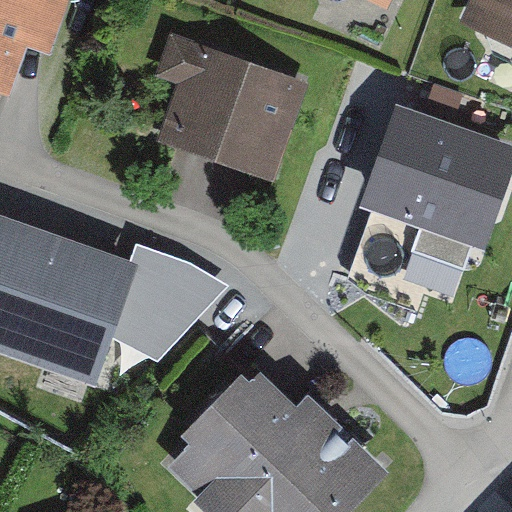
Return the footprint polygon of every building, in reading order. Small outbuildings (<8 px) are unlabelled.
[(61,0),(0,0),(0,83),(1,84),(17,35),(47,45),(61,0)] [(511,42),(511,0),(479,0),(469,24),(511,42)] [(266,173),(297,88),(178,44),(164,84),(185,92),(169,137),(266,173)] [(511,166),(511,142),(394,103),(359,205),(484,247),(511,166)] [(0,347),(89,379),(126,274),(0,230),(0,347)] [(295,417),(260,384),(179,468),(224,511),(340,511),(378,472),(307,405),(295,417)]
